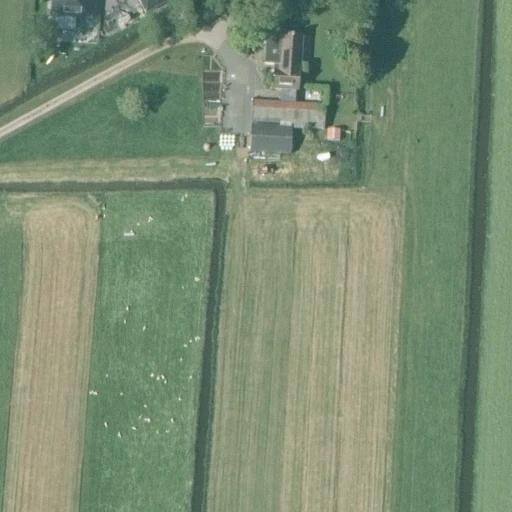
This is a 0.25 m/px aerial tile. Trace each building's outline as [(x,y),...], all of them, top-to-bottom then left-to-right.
[(52,0),(52,26),(91,28),(91,0),(52,0)] [(134,0),(105,0),(105,35),(116,35),(116,27),(124,27),(124,15),(134,15),(134,0)] [(186,0),(139,0),(150,19),(186,0)] [(300,68),(302,40),(279,38),(276,91),(281,92),(280,106),(296,107),(299,68),(300,68)] [(252,104),(251,124),(324,128),(325,108),(296,107),(280,106),(252,104)] [(290,155),(291,129),(251,127),(250,153),(290,155)]
